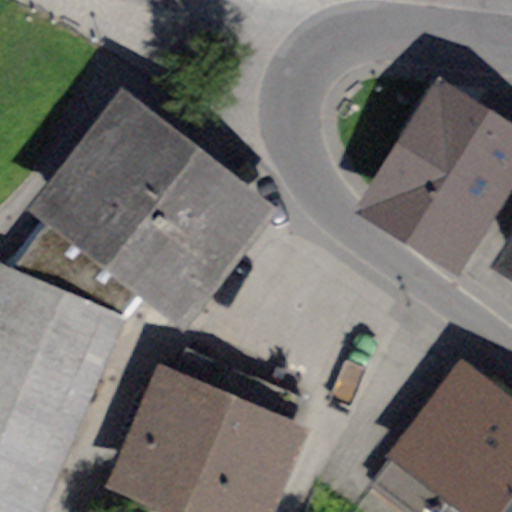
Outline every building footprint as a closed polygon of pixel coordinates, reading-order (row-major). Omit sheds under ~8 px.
[(456,247),(511,158),(511,149),(443,103),(382,200),(456,247)] [(126,122),(61,206),(151,277),(179,299),(245,215),(126,122)] [(41,511),(124,318),(151,277),(61,206),(11,269),(2,266),(0,270),(0,511),(41,511)] [(125,490),(177,511),(252,511),(302,399),(186,349),(125,490)] [(375,485),(411,511),(511,511),(511,427),(453,383),(375,485)]
